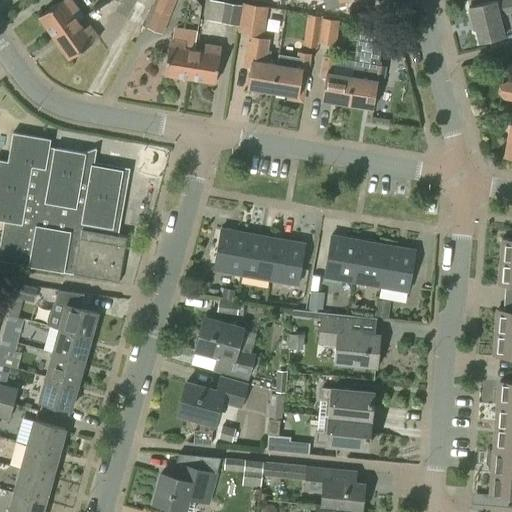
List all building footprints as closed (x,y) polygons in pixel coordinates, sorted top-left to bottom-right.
[(54,38),(94,9),(82,17),(77,10),(70,0),(62,0),(39,17),(54,38)] [(169,17),(175,0),(157,0),(154,11),(169,17)] [(323,0),(325,10),(344,6),(342,0),(323,0)] [(511,0),(497,0),(495,1),(494,0),(493,0),(468,6),(473,27),(476,27),(479,41),(489,38),(491,46),(504,43),(502,35),(503,35),(498,14),(511,10),(511,0)] [(241,4),(224,1),(221,22),(238,25),(241,4)] [(241,2),(241,4),(238,25),(237,31),(263,35),(268,6),(241,2)] [(98,38),(89,26),(100,19),(94,9),(54,38),(69,59),(98,38)] [(316,48),(321,16),(307,14),(303,45),(316,48)] [(321,16),(316,48),(318,48),(318,44),(336,46),(340,18),(321,16)] [(357,41),(379,45),(381,37),(383,22),(361,19),(357,41)] [(247,87),(272,91),(276,65),(266,63),(269,38),(264,37),(263,37),(247,34),(242,66),(250,67),(247,87)] [(189,78),(194,50),(184,48),(185,42),(169,39),(164,74),(189,78)] [(194,50),(189,78),(215,82),(220,48),(204,45),(203,51),(194,50)] [(276,65),(272,91),(297,95),(301,74),(308,75),(311,54),(297,51),(296,56),(277,53),(276,65)] [(347,103),(352,77),(334,74),(336,57),(322,55),(319,78),(325,79),(322,99),(347,103)] [(352,77),(347,103),(373,108),(376,86),(382,87),(385,66),(373,64),(354,61),(352,77)] [(511,100),(511,82),(505,82),(499,86),(498,93),(502,99),(509,100),(511,100)] [(83,152),(49,146),(50,139),(13,133),(8,162),(0,160),(0,219),(4,221),(0,243),(0,260),(119,282),(126,237),(117,235),(129,168),(94,162),(96,149),(96,148),(83,152)] [(242,274),(249,233),(221,228),(213,269),(242,274)] [(269,279),(276,238),(249,233),(242,274),(269,279)] [(352,281),(359,240),(330,235),(323,276),(352,281)] [(276,238),(269,279),(298,284),(305,243),(276,238)] [(500,261),(511,262),(511,239),(502,239),(500,261)] [(379,286),(387,245),(359,240),(352,281),(379,286)] [(387,245),(379,286),(408,291),(415,250),(387,245)] [(511,262),(500,261),(499,285),(506,285),(505,298),(511,298),(511,262)] [(27,285),(17,282),(13,296),(23,298),(27,285)] [(14,296),(9,314),(2,338),(17,342),(23,319),(22,318),(18,317),(23,298),(14,296)] [(511,298),(505,298),(504,310),(497,309),(495,332),(511,333),(511,298)] [(59,328),(90,337),(97,312),(66,304),(59,328)] [(375,366),(378,335),(351,331),(353,316),(292,309),(292,318),(320,320),(318,343),(337,345),(335,361),(375,366)] [(247,377),(252,359),(235,354),(242,328),(204,317),(196,349),(225,357),(221,370),(247,377)] [(84,361),(90,337),(59,328),(52,352),(84,361)] [(511,333),(495,332),(493,355),(511,357),(511,333)] [(303,349),(304,334),(289,333),(288,348),(303,349)] [(0,363),(10,366),(17,342),(2,338),(0,345),(0,363)] [(77,384),(84,361),(52,352),(46,376),(77,384)] [(8,373),(10,366),(0,363),(0,399),(12,403),(17,386),(0,380),(0,379),(3,371),(8,373)] [(285,392),(287,371),(277,371),(275,391),(285,392)] [(71,409),(77,384),(46,376),(39,400),(71,409)] [(240,406),(246,384),(220,377),(217,390),(186,382),(178,413),(214,423),(220,400),(240,406)] [(497,404),(511,405),(511,382),(499,381),(497,404)] [(325,415),(369,419),(371,392),(322,387),(321,398),(327,399),(325,415)] [(270,410),(281,411),(282,394),(271,393),(270,410)] [(0,416),(8,419),(12,403),(0,399),(0,416)] [(511,428),(511,405),(497,404),(495,427),(511,428)] [(280,419),(281,411),(270,410),(269,418),(267,434),(265,450),(283,451),(285,436),(278,435),(280,419)] [(366,447),(369,419),(325,415),(324,432),(316,431),(315,442),(326,443),(366,447)] [(27,444),(58,453),(65,428),(34,420),(27,444)] [(232,442),(236,428),(222,424),(218,438),(232,442)] [(511,451),(511,428),(495,427),(493,450),(511,451)] [(52,477),(58,453),(27,444),(20,468),(52,477)] [(511,451),(493,450),(490,450),(486,453),(485,463),(489,466),(488,470),(491,472),(491,473),(511,474),(511,451)] [(216,474),(220,457),(181,453),(178,463),(186,466),(183,479),(160,473),(153,501),(193,511),(197,498),(208,501),(215,473),(216,474)] [(280,463),(263,461),(245,459),(225,458),(224,469),(244,471),(242,485),(260,487),(261,475),(279,476),(280,463)] [(332,480),(333,469),(308,466),(306,480),(305,490),(323,491),(322,505),(317,505),(361,510),(363,483),(332,480)] [(45,501),(52,477),(20,468),(14,492),(45,501)] [(511,498),(511,474),(491,473),(489,496),(511,498)] [(41,511),(45,501),(14,492),(8,511),(41,511)]
